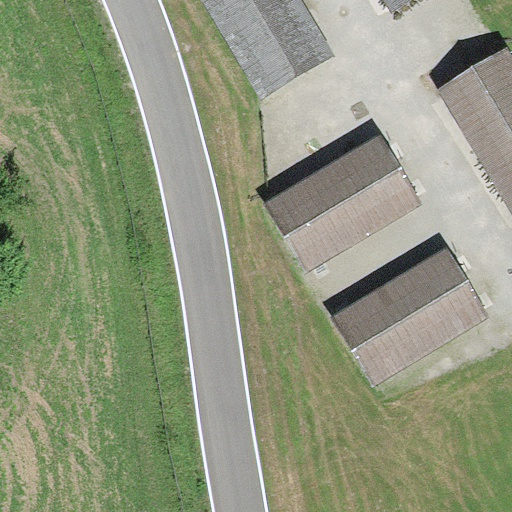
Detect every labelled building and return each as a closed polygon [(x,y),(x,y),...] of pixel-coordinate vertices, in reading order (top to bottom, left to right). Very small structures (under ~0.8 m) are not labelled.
[(204,0),(263,98),(330,59),(294,0),(204,0)] [(389,0),(395,9),(409,0),(389,0)] [(511,71),(504,58),(445,94),(511,202),(511,71)] [(306,270),(416,204),(381,145),(270,211),(306,270)] [(448,257),(338,323),(374,383),(484,317),(448,257)]
